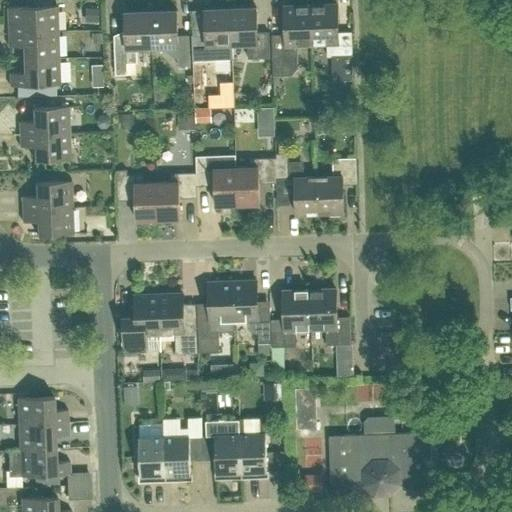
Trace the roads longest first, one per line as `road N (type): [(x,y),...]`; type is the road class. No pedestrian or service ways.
road 1 (residential): [(101,252),(359,240)]
road 2 (residential): [(359,240),(446,237),(473,248),(485,275),(487,316),(474,346)]
road 3 (residential): [(474,346),(453,361),(399,362),(375,349),(362,321),(359,240)]
road 4 (residential): [(124,511),(290,511)]
road 5 (residential): [(113,511),(106,369)]
